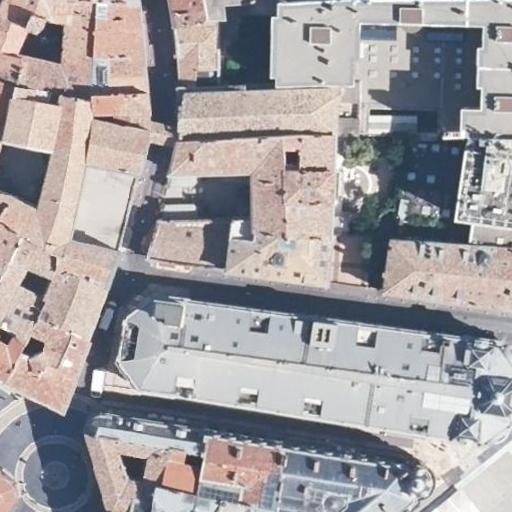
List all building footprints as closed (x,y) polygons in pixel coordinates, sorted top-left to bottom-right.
[(3,0),(0,8),(0,77),(23,81),(37,84),(35,93),(58,97),(61,89),(93,95),(93,89),(147,87),(143,48),(139,0),(3,0)] [(169,0),(174,25),(204,20),(208,13),(204,0),(169,0)] [(369,133),(403,132),(445,133),(445,131),(460,131),(460,130),(485,131),(507,131),(511,131),(511,0),(279,0),(278,9),(272,9),(270,71),(276,71),(276,80),(221,82),(220,15),(227,15),(225,0),(231,0),(204,0),(208,13),(204,20),(174,25),(175,38),(176,49),(177,67),(179,83),(186,83),(187,88),(196,88),(196,67),(217,67),(217,87),(271,85),(289,84),(289,80),(310,79),(323,79),(329,78),(335,78),(342,78),(342,79),(360,78),(360,99),(360,115),(360,131),(369,131),(369,133)] [(147,136),(149,116),(147,87),(93,89),(93,95),(61,89),(58,97),(35,93),(37,84),(23,81),(0,77),(0,142),(1,137),(51,146),(37,201),(13,189),(13,190),(0,213),(39,238),(57,250),(57,264),(109,283),(110,279),(114,266),(119,250),(120,246),(130,205),(135,182),(139,164),(142,156),(147,136)] [(178,122),(176,136),(233,134),(233,132),(333,130),(333,128),(338,127),(338,133),(359,134),(360,131),(360,115),(339,114),(339,98),(360,99),(360,78),(342,79),(331,79),(328,83),(289,84),(271,85),(217,87),(196,88),(187,88),(186,83),(179,83),(179,84),(176,84),(176,97),(181,97),(180,105),(178,122)] [(165,119),(149,116),(147,136),(161,140),(175,143),(176,136),(178,122),(165,119)] [(334,237),(338,133),(338,127),(333,128),(333,130),(233,132),(233,134),(176,136),(175,143),(169,169),(199,170),(228,169),(251,168),(251,181),(251,214),(328,236),(328,237),(334,237)] [(511,131),(507,131),(501,175),(480,172),(485,131),(460,130),(460,131),(445,131),(445,133),(434,214),(435,220),(475,226),(484,230),(511,234),(511,236),(511,241),(511,131)] [(251,168),(228,169),(229,182),(251,181),(251,168)] [(199,170),(169,169),(165,185),(193,186),(198,182),(199,181),(199,170)] [(0,213),(13,190),(0,186),(0,213)] [(226,262),(232,214),(197,215),(198,205),(193,202),(162,202),(160,209),(159,215),(154,232),(147,257),(184,262),(223,267),(224,262),(226,262)] [(57,250),(39,238),(0,213),(0,241),(14,250),(2,273),(4,274),(20,280),(20,279),(29,261),(51,273),(44,291),(43,293),(46,294),(42,302),(43,304),(39,311),(42,312),(50,312),(50,317),(71,327),(73,324),(82,328),(81,331),(89,335),(97,315),(97,314),(105,294),(109,283),(57,264),(57,250)] [(251,214),(232,214),(226,262),(224,262),(223,267),(281,275),(330,282),(334,237),(328,237),(328,236),(251,214)] [(389,232),(381,288),(511,306),(511,241),(498,240),(389,232)] [(14,250),(0,241),(0,272),(2,273),(14,250)] [(4,274),(0,280),(0,375),(3,377),(19,345),(25,335),(28,336),(31,329),(39,311),(43,304),(42,302),(46,294),(43,293),(44,291),(20,279),(20,280),(4,274)] [(380,423),(414,428),(456,435),(485,439),(502,425),(511,416),(511,356),(500,338),(314,314),(154,293),(126,313),(122,336),(117,357),(129,373),(138,386),(189,394),(227,400),(260,405),(286,409),(299,411),(315,413),(351,419),(380,423)] [(42,312),(39,311),(31,329),(46,336),(42,347),(33,350),(19,345),(3,377),(13,382),(42,394),(63,404),(69,386),(78,364),(89,335),(81,331),(82,328),(73,324),(71,327),(50,317),(42,312)] [(160,417),(106,407),(104,407),(103,407),(100,408),(97,408),(95,409),(92,411),(91,412),(89,414),(88,416),(86,420),(85,424),(85,427),(203,448),(207,424),(161,417),(160,417)] [(255,432),(207,424),(203,448),(204,448),(198,486),(275,501),(291,437),(261,433),(255,432)] [(86,430),(87,434),(94,456),(100,480),(101,483),(109,509),(129,511),(150,511),(151,511),(157,479),(198,486),(204,448),(203,448),(85,427),(85,428),(86,430)] [(342,445),(291,437),(275,501),(274,504),(278,504),(284,511),(398,511),(417,497),(416,493),(417,493),(419,493),(421,493),(424,492),(426,491),(429,489),(431,486),(433,484),(434,481),(435,478),(435,475),(435,474),(435,471),(435,469),(433,467),(432,465),(431,463),(429,460),(426,458),(423,458),(420,457),(417,456),(413,457),(409,459),(410,456),(386,452),(354,447),(342,445)] [(0,511),(5,511),(9,507),(16,496),(16,482),(0,467),(0,511)] [(194,511),(198,486),(157,479),(151,511),(150,511),(129,511),(109,509),(109,511),(194,511)] [(284,511),(278,504),(274,504),(275,501),(198,486),(194,511),(284,511)]
